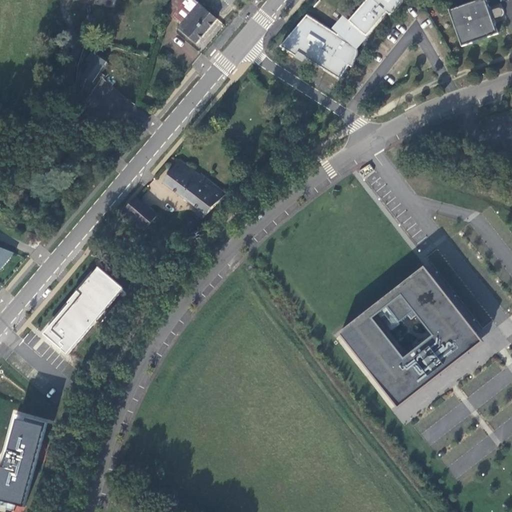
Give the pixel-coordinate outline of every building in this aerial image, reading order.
[(172,0),(165,10),(182,24),(199,4),(195,0),(172,0)] [(307,15),(280,46),(297,57),(299,53),(340,80),(349,66),(353,68),(358,57),(358,55),(358,54),(359,53),(358,52),(358,51),(358,49),(357,48),(357,47),(356,46),(355,46),(353,44),(363,33),(367,36),(387,13),(391,15),(404,0),(367,0),(350,21),(345,17),(335,29),(339,33),(338,35),(307,15)] [(478,0),(449,10),(462,47),(499,34),(495,24),(493,25),(487,8),(489,7),(486,0),(478,0)] [(205,8),(200,3),(199,4),(182,24),(179,27),(197,43),(217,19),(205,8)] [(493,25),(495,24),(494,19),(501,17),(502,17),(502,16),(503,16),(503,15),(504,15),(504,14),(504,13),(504,12),(504,11),(504,10),(503,9),(502,9),(501,8),(500,8),(499,8),(498,8),(491,11),(489,7),(487,8),(493,25)] [(363,33),(353,44),(355,46),(356,46),(357,47),(357,48),(367,36),(363,33)] [(83,76),(93,82),(107,62),(97,55),(92,63),(89,61),(86,65),(89,67),(83,76)] [(106,91),(105,99),(97,97),(95,108),(130,117),(134,98),(106,91)] [(226,194),(201,175),(200,176),(180,160),(164,183),(199,209),(196,214),(203,219),(226,194)] [(136,197),(124,212),(145,230),(157,215),(136,197)] [(99,269),(43,334),(67,354),(123,289),(99,269)] [(485,344),(426,269),(340,337),(400,412),(485,344)] [(0,472),(0,500),(24,507),(47,422),(16,414),(11,435),(14,436),(6,467),(2,466),(0,472)]
